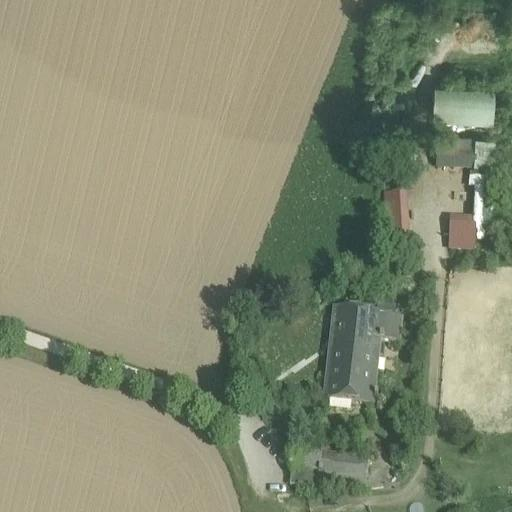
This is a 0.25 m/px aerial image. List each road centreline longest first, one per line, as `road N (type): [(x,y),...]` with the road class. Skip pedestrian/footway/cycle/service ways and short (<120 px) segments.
road 1 (track): [(258,511),(244,428),(181,393),(0,328)]
road 2 (track): [(440,276),(425,474),(410,496),(297,511)]
